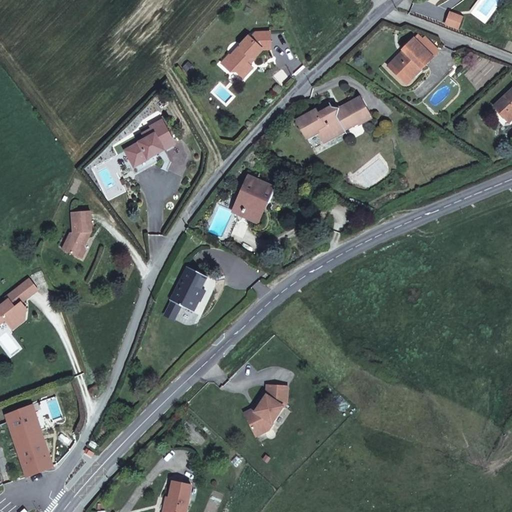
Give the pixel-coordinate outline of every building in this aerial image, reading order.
[(252,62),(263,51),(270,51),(270,34),(254,34),(250,39),(248,37),(240,46),(239,50),(237,53),(239,56),(234,61),(228,56),(220,64),(230,74),(235,73),(242,80),(247,75),(252,69),(247,64),(250,60),(252,62)] [(401,58),(399,57),(389,67),(403,81),(418,66),(422,70),(433,58),(423,49),(413,39),(403,50),(404,52),(406,53),(401,58)] [(407,85),(422,70),(418,66),(403,81),(407,85)] [(242,80),(235,73),(230,74),(240,83),(242,80)] [(511,115),(511,90),(494,107),(507,120),(511,115)] [(319,115),(316,111),(307,116),(297,121),(306,137),(318,130),(319,133),(325,143),(347,131),(341,121),(353,114),(359,124),(370,118),(360,98),(340,108),(332,107),(326,111),(319,115)] [(347,131),(359,124),(353,114),(341,121),(347,131)] [(147,139),(126,151),(134,165),(130,167),(135,175),(152,166),(168,157),(165,151),(176,145),(163,120),(150,127),(152,130),(144,135),(147,139)] [(307,139),(319,133),(318,130),(306,137),(307,139)] [(261,201),(269,204),(276,189),(248,176),(233,210),(253,219),(261,201)] [(253,219),(260,222),(269,204),(261,201),(253,219)] [(72,213),(72,233),(70,233),(62,250),(70,254),(79,258),(85,246),(83,242),(85,238),(88,238),(88,233),(91,233),(91,212),(72,213)] [(222,239),(208,233),(207,235),(225,243),(226,243),(228,242),(229,241),(238,220),(237,218),(232,216),(222,239)] [(82,260),(87,250),(85,246),(79,258),(82,260)] [(188,268),(171,301),(193,312),(199,300),(196,298),(201,289),(207,278),(188,268)] [(37,291),(29,280),(17,289),(23,297),(16,302),(18,305),(21,303),(37,291)] [(7,302),(0,307),(0,325),(4,322),(8,326),(19,317),(21,319),(24,316),(28,313),(21,303),(18,305),(16,302),(23,297),(17,289),(5,298),(7,302)] [(19,317),(8,326),(12,332),(24,323),(21,319),(19,317)] [(266,395),(256,412),(248,416),(256,435),(270,429),(273,424),(272,423),(283,407),(284,408),(288,402),(288,385),(267,385),(266,395)] [(264,394),(254,409),(246,412),(248,416),(256,412),(266,395),(264,394)] [(53,468),(54,468),(35,412),(9,422),(28,477),(53,468)] [(175,481),(168,511),(188,511),(194,485),(175,481)]
